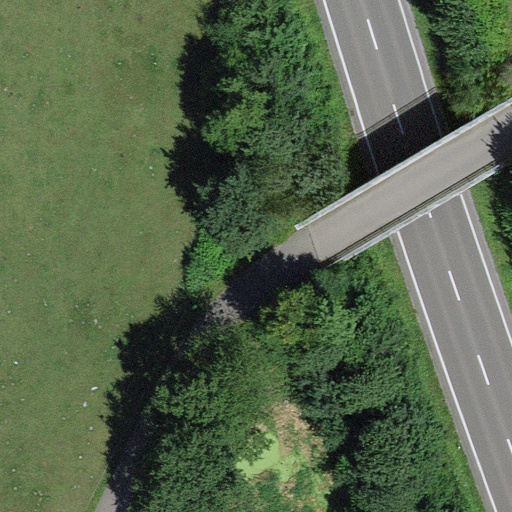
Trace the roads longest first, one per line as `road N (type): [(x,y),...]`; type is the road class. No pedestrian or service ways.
road 1 (track): [(511,124),(297,248),(200,327),(107,511)]
road 2 (primary): [(361,0),(511,453)]
